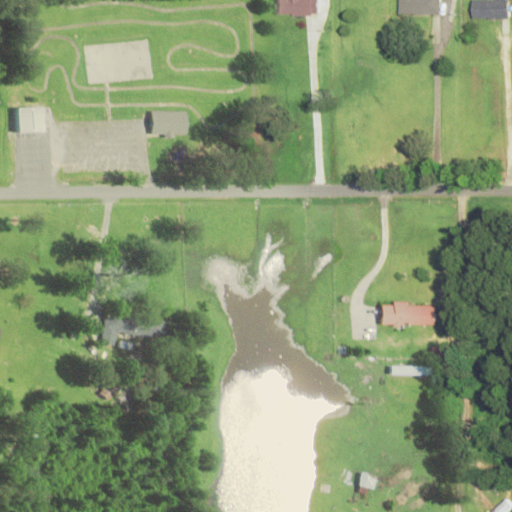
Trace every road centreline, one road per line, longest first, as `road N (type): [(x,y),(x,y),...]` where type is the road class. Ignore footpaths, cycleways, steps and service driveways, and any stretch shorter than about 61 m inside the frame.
road 1 (residential): [(0,185),(511,193)]
road 2 (residential): [(384,193),(385,255),(358,301),(359,322)]
